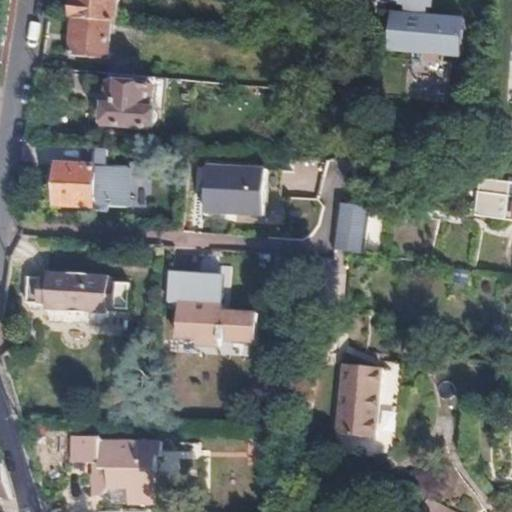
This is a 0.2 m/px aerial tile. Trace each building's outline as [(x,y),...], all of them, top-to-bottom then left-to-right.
[(122,0),(75,0),(70,52),(108,56),(112,19),(120,20),(122,0)] [(391,0),(387,55),(467,63),(471,21),(433,18),(434,0),(391,0)] [(164,120),(168,77),(162,76),(161,87),(110,82),(106,122),(151,126),(157,120),(161,120),(164,120)] [(129,166),(58,161),(56,202),(127,207),(129,166)] [(273,170),(211,165),(208,216),(270,221),(273,170)] [(511,219),(511,183),(474,178),(468,213),(511,219)] [(365,253),(371,207),(342,202),(335,249),(365,253)] [(108,276),(46,272),(45,278),(26,276),(25,301),(44,303),(44,309),(107,313),(107,307),(126,308),(128,282),(108,280),(108,276)] [(220,338),(253,341),(255,314),(220,312),(221,297),(206,296),(205,310),(195,309),(198,274),(170,272),(168,301),(179,302),(179,309),(170,308),(169,326),(178,326),(177,341),(196,342),(196,337),(202,337),(201,343),(219,345),(220,338)] [(336,434),(374,438),(382,368),(344,364),(336,434)] [(157,454),(157,440),(99,439),(99,434),(68,434),(67,458),(96,459),(96,464),(89,464),(89,491),(97,491),(105,500),(152,502),(152,485),(168,486),(168,466),(153,465),(153,454),(157,454)] [(459,511),(429,489),(421,499),(417,505),(426,511),(459,511)]
